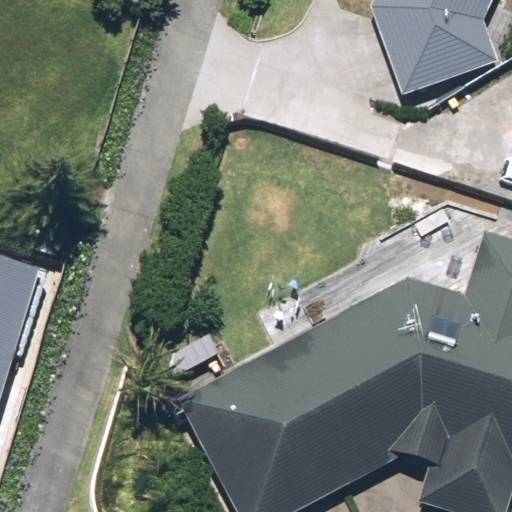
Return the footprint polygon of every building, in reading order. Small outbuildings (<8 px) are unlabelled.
[(369,0),(404,90),(493,57),(480,24),(491,0),(369,0)] [(30,260),(57,264),(61,242),(34,237),(30,260)] [(458,260),(450,245),(435,240),(420,247),(415,263),(423,278),(440,283),(454,275),(458,260)] [(178,414),(229,511),(319,511),(397,470),(428,480),(419,511),(508,511),(511,501),(511,253),(484,246),(465,309),(405,291),(178,414)] [(59,275),(36,269),(29,297),(53,302),(59,275)]
